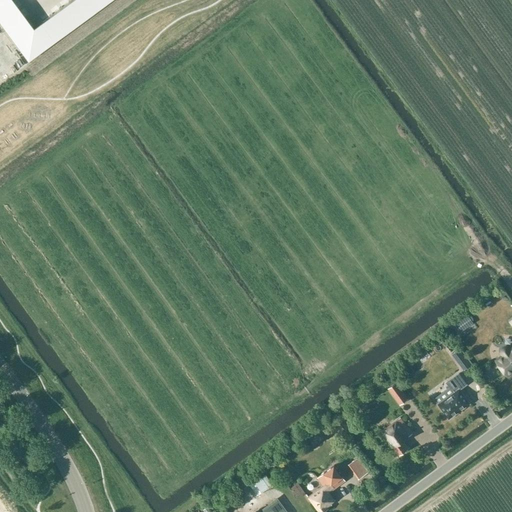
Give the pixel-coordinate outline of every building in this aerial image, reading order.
[(12,0),(0,0),(0,22),(28,61),(110,0),(69,0),(33,27),(12,0)] [(502,353),(504,355),(496,360),(507,375),(511,371),(511,348),(510,350),(509,349),(507,347),(505,347),(503,348),(502,349),(502,352),(502,353)] [(456,358),(464,370),(471,365),(462,353),(456,358)] [(454,392),(438,404),(449,419),(470,404),(460,389),(467,384),(459,373),(447,382),(454,392)] [(408,398),(403,390),(397,382),(388,388),(400,404),(408,398)] [(382,431),(385,435),(399,455),(408,449),(402,441),(412,433),(400,417),(382,431)] [(363,476),(374,468),(364,454),(352,462),(363,476)] [(307,494),(306,494),(319,511),(322,511),(328,508),(328,507),(332,504),(331,503),(335,500),(329,492),(345,480),(334,465),(318,477),(324,485),(308,496),(307,494)] [(287,511),(277,498),(261,510),(262,511),(287,511)]
